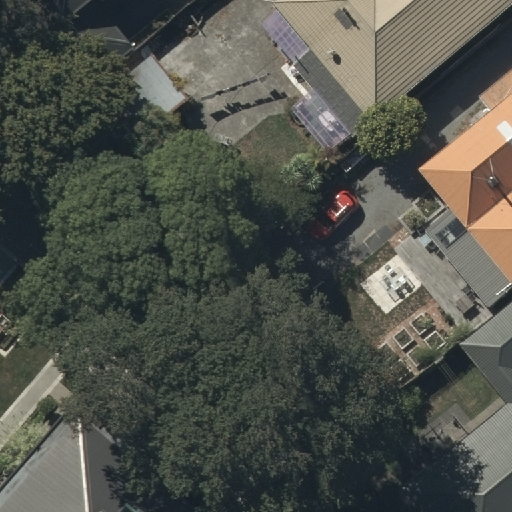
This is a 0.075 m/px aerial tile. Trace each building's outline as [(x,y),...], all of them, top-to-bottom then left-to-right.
[(90,0),(35,0),(58,27),(90,0)] [(376,133),(511,20),(511,4),(508,0),(289,0),(272,14),(312,62),(296,76),(354,146),(373,130),(376,133)] [(114,162),(185,107),(153,65),(82,120),(114,162)] [(511,82),(482,107),(495,123),(423,182),(456,222),(431,242),(491,315),(511,297),(511,82)] [(258,343),(327,286),(284,234),(215,291),(258,343)] [(461,294),(414,331),(440,363),(487,326),(461,294)] [(511,511),(511,310),(460,353),(508,413),(403,498),(414,511),(511,511)] [(0,511),(217,511),(89,402),(0,504),(0,511)]
